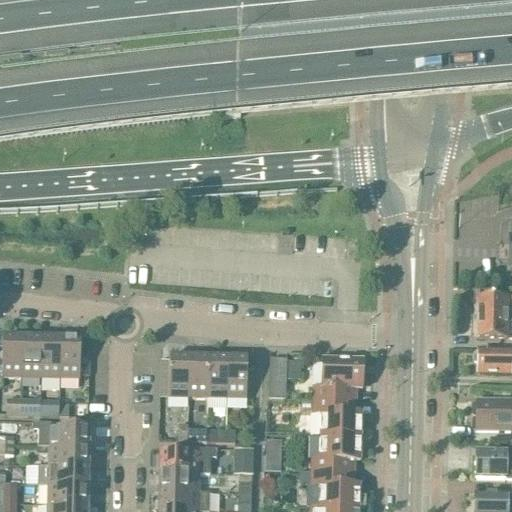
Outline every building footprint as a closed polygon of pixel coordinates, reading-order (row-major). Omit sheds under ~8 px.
[(477,300),(477,321),(511,321),(511,310),(507,310),(507,300),(477,300)] [(511,321),(477,321),(477,342),(511,342),(511,321)] [(21,382),(22,341),(2,341),(2,355),(0,355),(0,374),(1,374),(1,381),(21,382)] [(41,342),(22,341),(21,382),(40,382),(41,342)] [(40,382),(59,383),(60,342),(41,342),(40,382)] [(60,342),(59,383),(79,383),(80,342),(60,342)] [(510,354),(477,353),(477,355),(474,357),(473,365),(477,367),(476,378),(511,378),(511,367),(510,368),(510,354)] [(168,401),(188,402),(189,361),(169,361),(169,362),(160,362),(159,400),(168,400),(168,401)] [(188,402),(207,402),(208,362),(189,361),(188,402)] [(313,391),(312,404),(355,405),(356,393),(362,393),(362,365),(351,365),(351,361),(336,361),(336,364),(322,364),(321,391),(313,391)] [(226,403),(227,362),(208,362),(207,402),(226,403)] [(227,362),(226,403),(246,403),(247,363),(227,362)] [(286,363),(270,362),(268,403),(273,403),(285,403),(286,363)] [(320,417),(320,440),(360,441),(361,417),(355,417),(355,405),(312,404),(312,417),(320,417)] [(511,404),(476,404),(476,435),(511,435),(511,404)] [(11,407),(11,420),(20,421),(20,407),(11,407)] [(20,407),(20,421),(29,421),(29,408),(20,407)] [(59,421),(59,408),(49,408),(49,421),(59,421)] [(68,408),(59,408),(59,421),(68,422),(68,408)] [(53,427),(32,427),(32,434),(38,434),(38,450),(89,451),(89,432),(53,431),(53,427)] [(187,446),(187,434),(178,433),(177,446),(187,446)] [(196,434),(187,434),(187,446),(196,447),(196,434)] [(206,434),(205,447),(225,447),(225,434),(206,434)] [(225,434),(225,447),(234,448),(235,435),(225,434)] [(360,465),(360,441),(320,440),(319,463),(311,463),(311,476),(354,477),(354,465),(360,465)] [(503,450),(489,449),(488,457),(475,456),(475,481),(511,482),(511,457),(506,458),(506,457),(503,457),(503,450)] [(88,471),(89,451),(38,450),(38,458),(48,458),(48,470),(88,471)] [(159,457),(159,476),(209,478),(209,461),(215,461),(216,453),(199,453),(199,458),(159,457)] [(265,467),(265,475),(280,476),(280,467),(265,467)] [(37,489),(47,489),(88,490),(88,471),(48,470),(38,470),(37,489)] [(209,478),(159,476),(158,496),(199,497),(199,485),(209,485),(209,478)] [(353,489),(354,477),(311,476),(310,489),(319,489),(318,511),(320,511),(358,511),(359,489),(353,489)] [(251,488),(251,479),(238,478),(238,488),(251,488)] [(87,509),(88,490),(47,489),(47,508),(87,509)] [(158,496),(158,511),(208,511),(208,497),(199,497),(158,496)] [(264,497),(264,507),(274,507),(274,497),(264,497)] [(474,511),(511,511),(511,509),(506,510),(507,497),(474,497),(474,511)]
